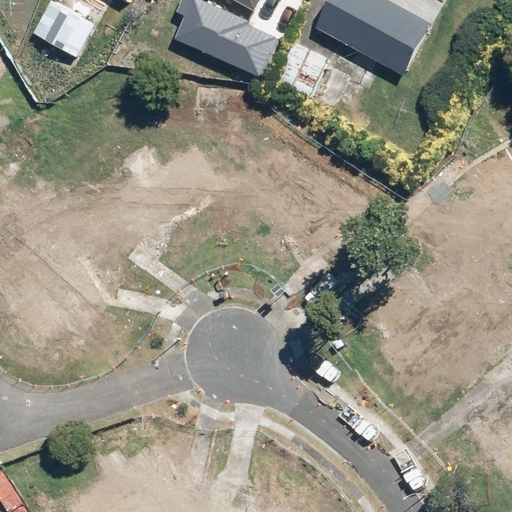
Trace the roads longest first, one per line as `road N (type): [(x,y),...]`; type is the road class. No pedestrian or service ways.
road 1 (residential): [(0,399),(89,403),(235,354)]
road 2 (residential): [(407,511),(388,482),(235,354)]
